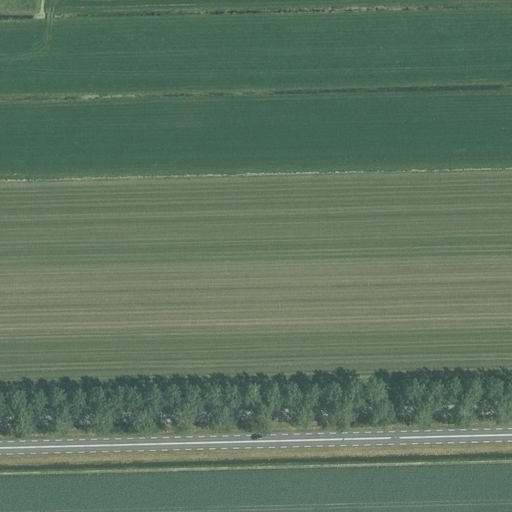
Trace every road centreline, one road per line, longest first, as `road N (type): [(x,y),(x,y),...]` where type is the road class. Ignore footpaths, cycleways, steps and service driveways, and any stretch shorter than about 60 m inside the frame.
road 1 (secondary): [(511,435),(0,448)]
road 2 (unclassified): [(0,422),(511,411)]
